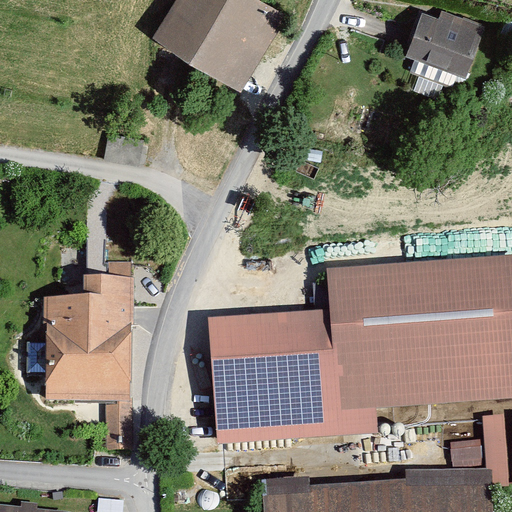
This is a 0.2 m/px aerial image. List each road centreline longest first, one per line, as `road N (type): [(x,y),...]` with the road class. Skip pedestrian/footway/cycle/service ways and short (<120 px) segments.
road 1 (residential): [(144,511),(139,484),(151,380),(171,307),(330,0)]
road 2 (unknown): [(139,484),(346,459)]
